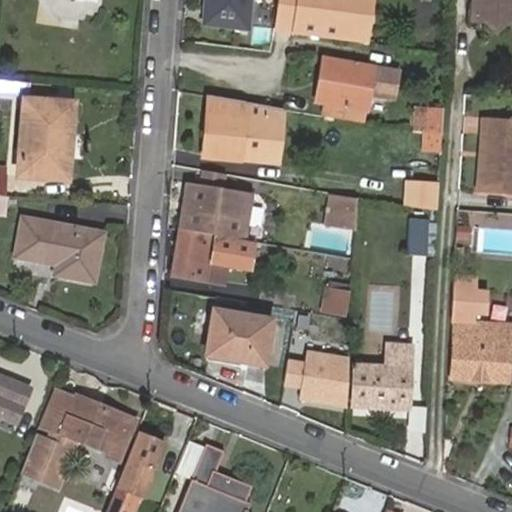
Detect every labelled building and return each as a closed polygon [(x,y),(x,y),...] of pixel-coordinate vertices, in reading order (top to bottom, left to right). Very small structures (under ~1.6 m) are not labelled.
[(252,30),(254,0),(208,0),(206,25),(252,30)] [(282,0),(282,3),(279,29),(368,40),(373,0),(282,0)] [(511,0),(483,0),(483,1),(477,0),(476,19),(484,19),(490,20),(498,29),(508,21),(509,21),(511,20),(511,0)] [(357,109),(354,120),(366,122),(368,110),(370,111),(375,86),(378,66),(372,65),(327,57),(323,79),(331,81),(327,103),(357,109)] [(378,66),(375,86),(386,88),(389,68),(378,66)] [(320,102),(327,103),(331,81),(323,79),(320,102)] [(286,109),(213,98),(207,150),(270,160),(274,123),(285,125),(286,109)] [(61,141),(64,141),(66,107),(17,103),(13,171),(58,175),(61,141)] [(423,107),(421,131),(431,133),(444,135),(446,109),(423,107)] [(487,133),(483,191),(511,193),(511,119),(485,118),(484,133),(487,133)] [(274,123),(270,160),(280,162),(281,160),(285,125),(274,123)] [(444,135),(431,133),(430,149),(444,151),(444,135)] [(479,191),(483,191),(487,133),(484,133),(479,191)] [(11,175),(0,174),(0,193),(9,194),(11,175)] [(411,181),(408,204),(440,210),(442,185),(411,181)] [(219,237),(223,218),(227,193),(191,186),(183,231),(204,234),(219,237)] [(326,223),(359,229),(361,197),(331,192),(326,223)] [(9,194),(0,193),(0,214),(9,215),(10,194),(9,194)] [(250,197),(227,193),(223,218),(219,237),(234,239),(243,241),(250,197)] [(24,215),(16,252),(58,262),(56,270),(92,278),(102,231),(24,215)] [(412,218),(410,254),(430,255),(432,219),(412,218)] [(219,237),(204,234),(183,231),(174,278),(211,284),(219,237)] [(234,239),(219,237),(211,284),(226,287),(234,239)] [(482,278),(458,276),(455,323),(458,323),(479,324),(479,313),(488,313),(489,292),(481,291),(482,278)] [(334,295),(331,315),(354,319),(355,297),(334,295)] [(247,303),(218,298),(216,311),(245,315),(247,303)] [(216,311),(209,355),(266,364),(274,319),(245,315),(216,311)] [(458,323),(454,377),(511,382),(511,362),(511,325),(479,324),(458,323)] [(358,366),(356,405),(413,409),(417,348),(390,346),(389,368),(358,366)] [(305,366),(289,363),(285,388),(301,390),(299,400),(348,408),(351,361),(307,354),(305,366)] [(0,374),(0,419),(18,426),(33,387),(0,374)] [(60,436),(41,479),(60,487),(80,439),(107,450),(105,453),(121,460),(137,421),(122,415),(122,412),(79,395),(78,397),(65,391),(49,431),(60,436)] [(142,434),(110,511),(132,511),(140,494),(146,496),(167,445),(142,434)] [(207,449),(189,441),(176,473),(194,481),(207,449)] [(226,480),(215,476),(225,450),(209,445),(194,481),(180,511),(247,511),(251,502),(246,499),(251,486),(227,476),(226,480)]
